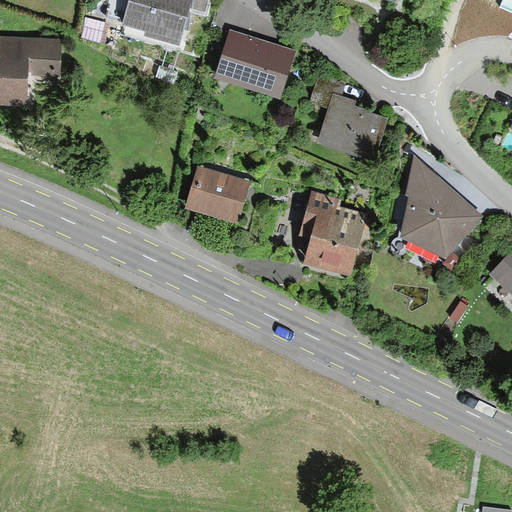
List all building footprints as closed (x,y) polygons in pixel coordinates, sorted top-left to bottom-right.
[(129,0),(122,25),(145,31),(143,38),(180,47),(193,0),(129,0)] [(511,13),(511,0),(501,0),(498,7),(511,13)] [(295,50),(230,29),(215,77),(280,98),(295,50)] [(0,103),(28,104),(28,73),(59,74),(59,38),(0,36),(0,103)] [(375,160),(389,118),(360,109),(363,102),(344,96),(348,85),(321,76),(312,103),(331,109),(320,143),(375,160)] [(482,217),(414,153),(405,194),(411,197),(401,236),(447,259),(482,217)] [(237,224),(250,181),(197,165),(184,208),(237,224)] [(350,275),(367,218),(341,211),(344,201),(313,193),(301,234),(309,236),(302,261),(350,275)] [(511,247),(510,246),(484,275),(511,300),(511,247)]
